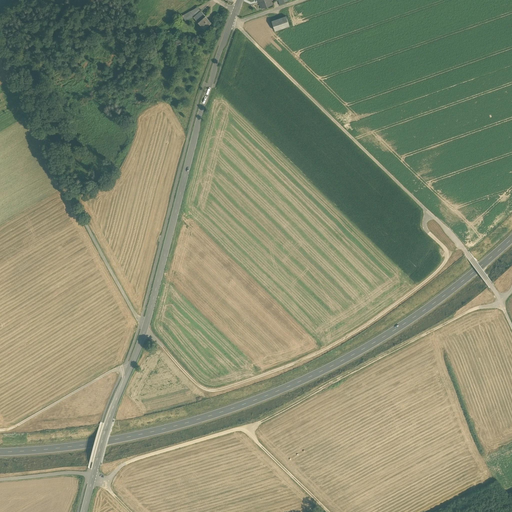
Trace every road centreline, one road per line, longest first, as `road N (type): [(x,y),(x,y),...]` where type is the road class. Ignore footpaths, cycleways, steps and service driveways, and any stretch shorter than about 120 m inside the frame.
road 1 (primary): [(0,454),(120,440),(243,407),(390,332),(511,238)]
road 2 (tertiary): [(83,511),(239,0)]
road 3 (track): [(439,269),(332,345),(219,390),(200,387),(145,327)]
road 4 (track): [(511,271),(500,299),(240,427)]
road 5 (track): [(0,36),(65,187),(140,321)]
road 6 (track): [(428,212),(236,22)]
road 7 (track): [(102,484),(134,459),(240,427),(249,435)]
road 8 (track): [(511,323),(428,212)]
road 9 (track): [(0,430),(123,368)]
